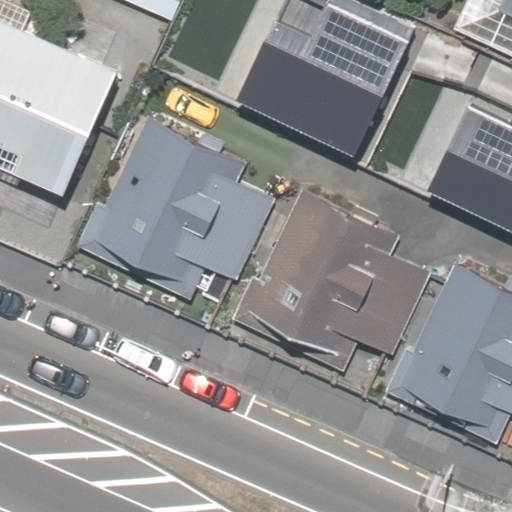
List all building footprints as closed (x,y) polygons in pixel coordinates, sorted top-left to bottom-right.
[(126,0),(164,18),(172,0),(126,0)] [(511,0),(454,0),(438,40),(511,70),(511,0)] [(118,67),(0,14),(0,162),(63,191),(118,67)] [(511,83),(461,61),(448,91),(374,59),(349,117),(453,162),(437,198),(511,230),(511,83)] [(71,246),(174,296),(191,262),(240,286),(288,188),(135,114),(71,246)] [(224,320),(332,372),(349,337),(382,353),(429,256),(288,188),(240,286),(224,320)] [(365,388),(488,448),(503,417),(511,421),(511,296),(429,256),(382,353),(365,388)]
